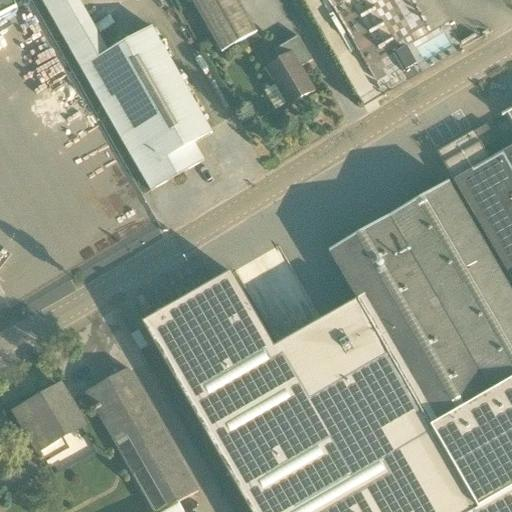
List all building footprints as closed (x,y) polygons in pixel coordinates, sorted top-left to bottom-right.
[(0,0),(0,15),(14,8),(9,0),(0,0)] [(212,135),(151,28),(108,53),(76,0),(41,0),(151,192),(172,180),(179,178),(183,174),(205,162),(195,145),(212,135)] [(255,34),(236,0),(193,0),(190,2),(220,53),(255,34)] [(422,57),(449,44),(444,33),(417,47),(422,57)] [(313,62),(297,36),(272,49),(278,61),(265,69),(289,108),(315,92),(301,68),(313,62)] [(400,60),(406,70),(416,64),(410,54),(400,60)] [(507,115),(511,123),(511,148),(490,161),(481,144),(480,144),(444,164),(454,183),(505,271),(501,274),(449,185),(363,235),(329,253),(357,302),(340,313),(278,349),(233,273),(144,326),(250,511),(511,511),(511,109),(501,116),(502,118),(507,115)] [(437,153),(444,164),(480,144),(473,133),(437,153)] [(86,394),(153,511),(160,511),(198,492),(128,370),(86,394)] [(39,450),(81,426),(64,395),(32,413),(29,408),(18,414),(39,450)]
